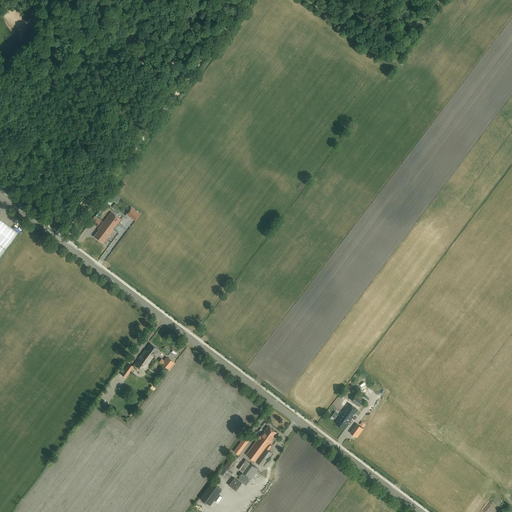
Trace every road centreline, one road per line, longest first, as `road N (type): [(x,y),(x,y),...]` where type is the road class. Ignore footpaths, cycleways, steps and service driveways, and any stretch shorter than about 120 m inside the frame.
road 1 (tertiary): [(418,511),(0,196)]
road 2 (track): [(191,73),(66,239)]
road 3 (track): [(304,0),(389,61),(441,0)]
road 4 (track): [(88,0),(187,71)]
